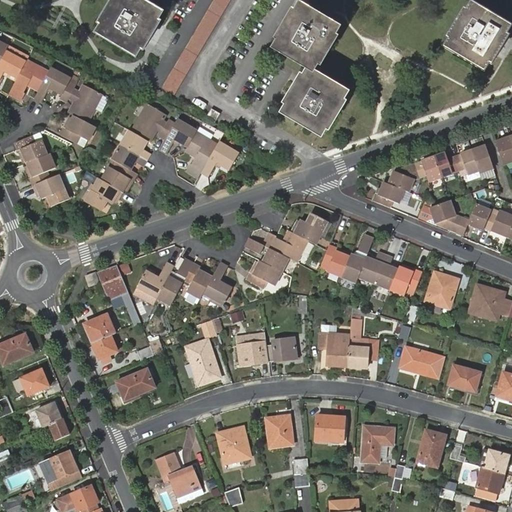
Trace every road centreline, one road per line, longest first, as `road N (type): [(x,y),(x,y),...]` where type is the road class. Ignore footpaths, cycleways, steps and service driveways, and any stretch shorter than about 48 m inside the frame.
road 1 (residential): [(511,430),(352,389),(287,386),(215,402),(107,444)]
road 2 (residential): [(50,267),(312,176)]
road 3 (residential): [(243,0),(205,63),(207,85),(326,171)]
road 4 (residential): [(312,176),(330,195),(511,270)]
road 5 (residential): [(326,171),(511,104)]
road 6 (tertiary): [(107,444),(41,291)]
